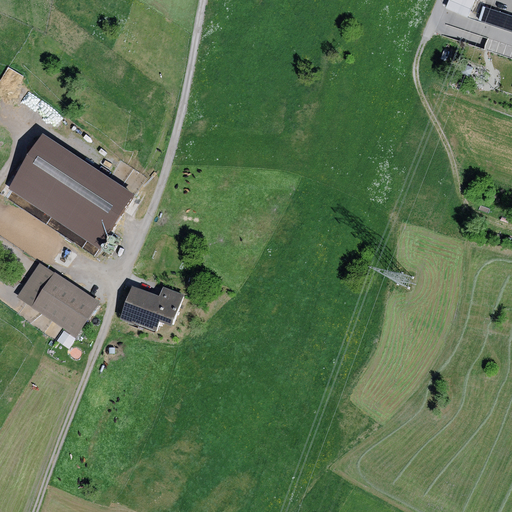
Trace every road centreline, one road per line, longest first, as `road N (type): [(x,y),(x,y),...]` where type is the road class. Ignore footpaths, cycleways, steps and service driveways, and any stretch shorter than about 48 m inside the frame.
road 1 (track): [(463,195),(459,294),(444,349),(404,400),(332,459),(288,511)]
road 2 (track): [(203,0),(175,142),(114,295)]
road 3 (track): [(429,30),(417,82),(463,195),(478,214),(511,226)]
road 4 (track): [(35,511),(114,295)]
